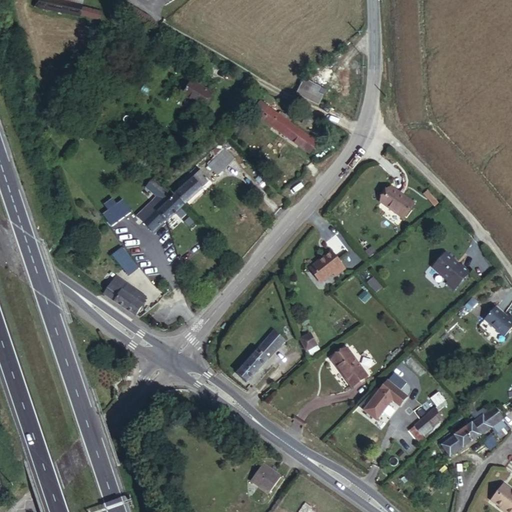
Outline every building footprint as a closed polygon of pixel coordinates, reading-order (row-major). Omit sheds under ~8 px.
[(79,16),(81,5),(55,0),(35,0),(34,8),(79,16)] [(325,89),(312,80),(303,94),(324,107),(328,97),(322,95),(325,89)] [(192,85),(183,101),(204,112),(212,97),(192,85)] [(314,140),(260,102),(252,113),(305,152),(314,140)] [(223,149),(205,165),(214,175),(232,158),(223,149)] [(199,171),(192,177),(200,186),(207,180),(199,171)] [(200,186),(192,177),(176,191),(186,202),(201,188),(200,186)] [(412,208),(390,191),(379,205),(401,222),(412,208)] [(164,223),(180,208),(172,198),(156,214),(150,209),(137,222),(150,235),(163,222),(164,223)] [(133,212),(124,200),(118,204),(114,199),(101,208),(114,226),(133,212)] [(128,276),(137,269),(114,238),(104,245),(128,276)] [(329,255),(310,272),(320,284),(332,275),(334,277),(342,271),(329,255)] [(445,256),(432,269),(447,283),(446,285),(453,292),(468,276),(461,269),(460,270),(445,256)] [(310,272),(308,273),(319,286),(320,284),(310,272)] [(367,283),(376,293),(382,287),(374,277),(367,283)] [(144,300),(116,278),(103,296),(133,317),(144,300)] [(506,320),(494,309),(483,322),(503,339),(511,328),(511,319),(509,317),(506,320)] [(272,333),(235,375),(245,383),(282,343),(272,333)] [(297,339),(302,351),(311,347),(306,335),(297,339)] [(344,352),(328,365),(349,391),(365,378),(344,352)] [(404,400),(385,383),(376,392),(396,408),(404,400)] [(433,409),(405,431),(413,440),(430,427),(431,430),(441,422),(435,414),(445,405),(442,402),(445,399),(442,394),(437,396),(436,394),(427,400),(433,409)] [(437,444),(447,459),(477,437),(499,421),(493,409),(473,420),(469,415),(460,421),(464,428),(449,439),(447,436),(437,444)] [(283,476),(267,464),(255,480),(271,492),(283,476)] [(505,489),(503,488),(491,503),(493,505),(505,489)] [(511,511),(511,494),(505,489),(493,505),(501,511),(511,511)]
